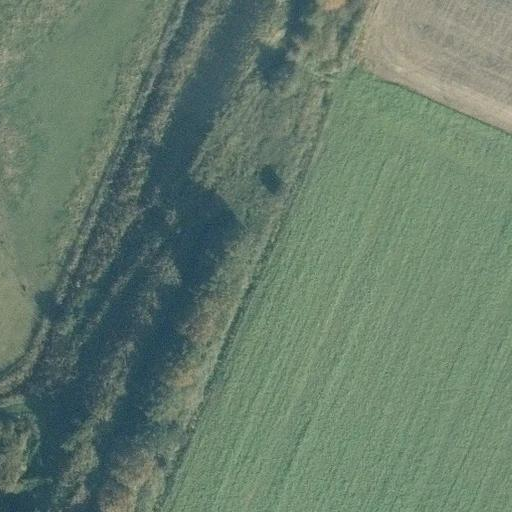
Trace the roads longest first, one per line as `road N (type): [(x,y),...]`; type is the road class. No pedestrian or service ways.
road 1 (track): [(370,0),(154,511)]
road 2 (track): [(334,85),(289,88),(94,327)]
